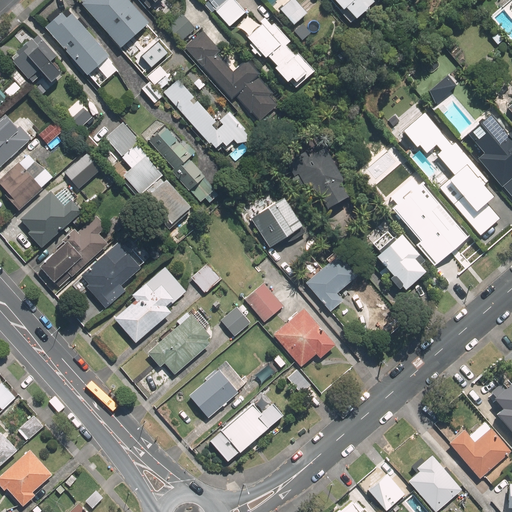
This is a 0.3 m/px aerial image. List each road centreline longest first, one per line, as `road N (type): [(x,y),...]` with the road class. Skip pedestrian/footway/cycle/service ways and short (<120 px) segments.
road 1 (tertiary): [(511,288),(306,464)]
road 2 (secondary): [(118,438),(0,304)]
